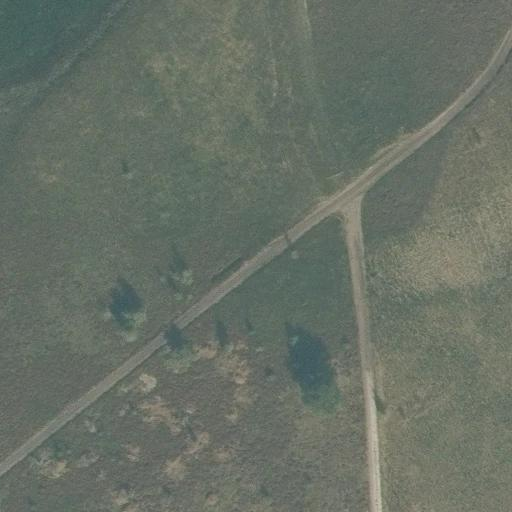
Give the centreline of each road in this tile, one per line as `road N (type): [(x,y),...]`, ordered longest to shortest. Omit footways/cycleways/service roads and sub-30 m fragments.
road 1 (track): [(342,200),(0,470)]
road 2 (track): [(373,511),(353,207),(342,200)]
road 3 (track): [(342,200),(451,109),(495,64),(511,31)]
road 4 (track): [(296,0),(342,200)]
